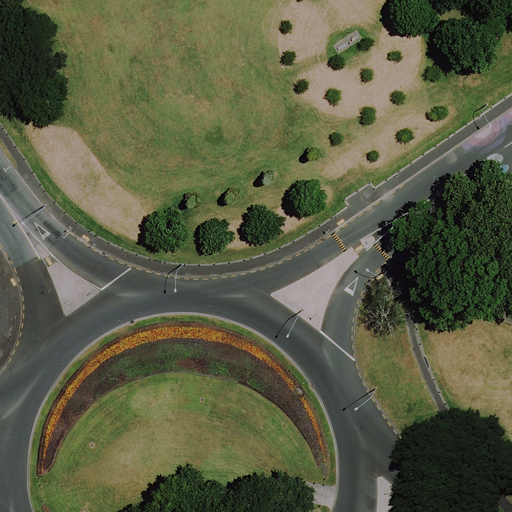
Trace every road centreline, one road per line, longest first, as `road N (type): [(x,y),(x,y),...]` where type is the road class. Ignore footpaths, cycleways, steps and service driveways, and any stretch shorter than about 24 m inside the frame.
road 1 (tertiary): [(511,139),(364,235)]
road 2 (unclassified): [(17,216),(145,295)]
road 3 (tertiary): [(229,295),(364,235)]
road 4 (unclassified): [(52,349),(17,216)]
road 5 (tertiary): [(364,235),(332,361)]
road 6 (secondary): [(229,295),(303,331),(332,361)]
